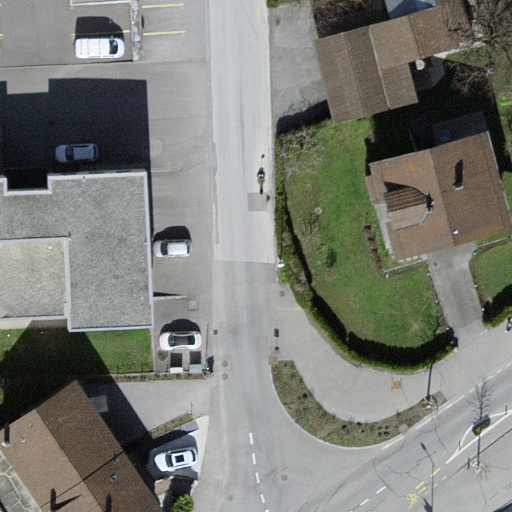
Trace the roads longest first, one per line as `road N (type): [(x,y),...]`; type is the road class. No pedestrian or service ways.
road 1 (residential): [(235,0),(251,455),(269,511)]
road 2 (tertiary): [(511,392),(351,511)]
